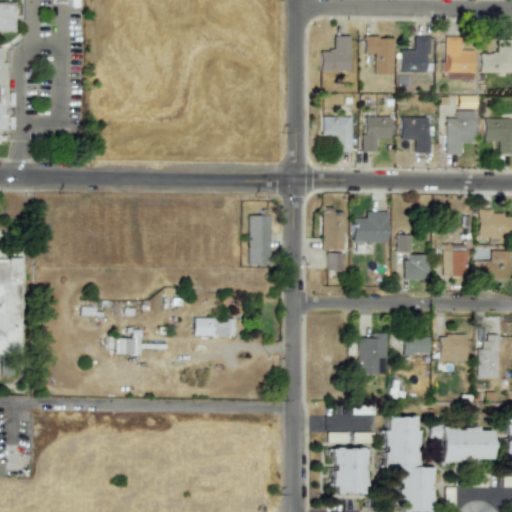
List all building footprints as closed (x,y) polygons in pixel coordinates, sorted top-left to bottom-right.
[(0,129),(3,129),(6,63),(0,62),(0,31),(12,32),(13,3),(0,2),(0,129)] [(317,50),(317,71),(346,71),(346,36),(330,36),(331,50),(317,50)] [(360,53),(371,53),(371,73),(389,74),(390,37),(361,36),(360,53)] [(397,49),(396,72),(425,72),(425,36),(411,36),(411,50),(397,49)] [(472,50),(458,50),(458,36),(441,36),(441,72),(446,72),(446,79),(472,80),(472,50)] [(494,40),(494,53),(477,53),(477,72),(510,72),(510,39),(494,40)] [(472,142),(472,110),(453,110),(453,118),(443,118),(442,153),(458,153),(458,142),(472,142)] [(347,152),(348,117),(318,116),(318,136),(330,136),(330,151),(347,152)] [(387,139),(388,116),(360,116),(359,151),(373,151),(373,138),(387,139)] [(425,117),(397,117),(397,139),(411,139),(411,152),(425,153),(425,117)] [(509,153),(509,129),(511,129),(511,118),(481,118),(480,141),(495,141),(495,153),(509,153)] [(487,237),(487,243),(498,243),(498,235),(508,235),(508,215),(489,214),(489,209),(474,208),(473,237),(487,237)] [(319,211),(318,249),(340,249),(340,212),(319,211)] [(349,241),(384,242),(384,211),(363,211),(362,218),(349,218),(349,241)] [(245,265),(267,264),(266,215),(244,215),(245,265)] [(406,251),(407,235),(393,234),(393,251),(406,251)] [(439,276),(463,276),(464,244),(439,244),(439,276)] [(471,260),(471,278),(506,277),(505,250),(487,251),(487,260),(471,260)] [(323,269),(338,270),(339,253),(324,252),(323,269)] [(400,279),(424,279),(424,254),(406,254),(406,261),(400,261),(400,279)] [(18,307),(18,319),(18,356),(0,355),(0,263),(3,264),(3,259),(19,259),(18,271),(18,307)] [(231,318),(190,317),(189,335),(230,336),(231,318)] [(354,373),(382,374),(383,332),(367,332),(367,338),(355,338),(354,373)] [(473,377),(495,377),(496,335),(480,334),(480,348),(474,348),(473,377)] [(435,361),(463,361),(463,335),(435,335),(435,361)] [(425,337),(399,337),(400,354),(426,354),(425,337)] [(428,467),(414,467),(415,430),(411,430),(411,416),(383,416),(383,430),(381,430),(380,467),(395,467),(395,511),(427,511),(428,467)] [(511,470),(511,418),(502,419),(502,470),(511,470)] [(488,430),(475,430),(475,427),(437,427),(437,460),(488,460),(488,430)] [(362,493),(363,448),(329,447),(329,493),(362,493)]
